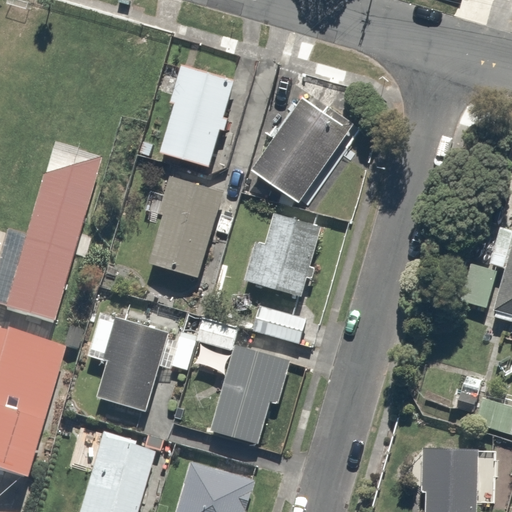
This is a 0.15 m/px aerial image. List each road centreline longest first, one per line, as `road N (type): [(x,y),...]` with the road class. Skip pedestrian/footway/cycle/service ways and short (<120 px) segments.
road 1 (residential): [(447,52),(316,511)]
road 2 (tertiary): [(269,0),(447,52)]
